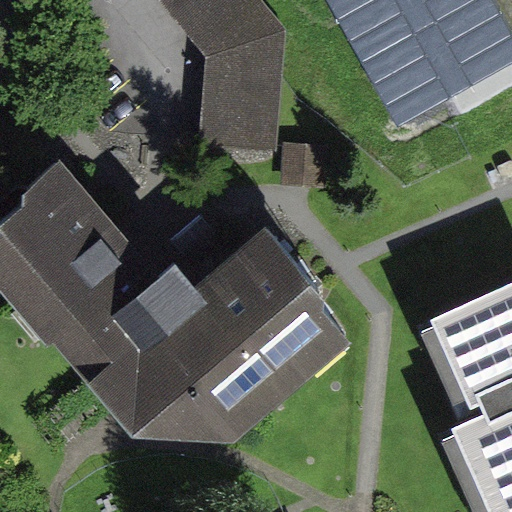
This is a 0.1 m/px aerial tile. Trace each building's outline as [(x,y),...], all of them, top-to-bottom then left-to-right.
[(257,0),(156,0),(201,51),(197,140),(273,148),(288,35),(257,0)] [(511,0),(396,0),(451,102),(511,69),(511,0)] [(325,145),(284,143),(282,183),(323,185),(325,145)] [(156,252),(60,146),(0,199),(0,265),(136,410),(244,423),(358,322),(265,206),(203,265),(177,236),(156,252)] [(511,511),(511,274),(434,310),(475,399),(439,416),(483,511),(511,511)]
